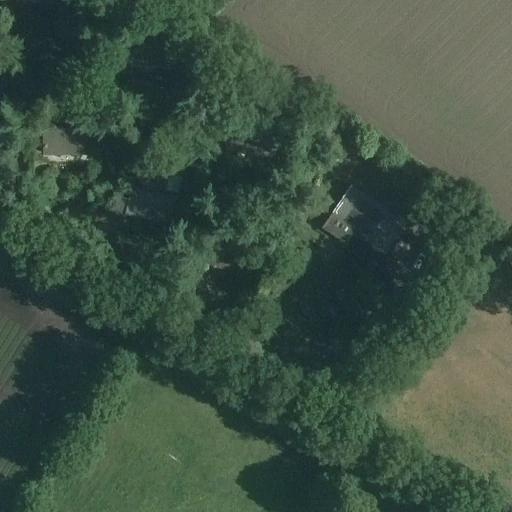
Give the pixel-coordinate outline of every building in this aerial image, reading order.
[(181,45),(114,42),(113,62),(180,65),(181,45)] [(283,123),(267,119),(265,128),(233,120),(228,141),(275,154),(283,123)] [(44,152),(89,152),(89,131),(44,131),(44,152)] [(421,176),(411,189),(429,204),(440,190),(421,176)] [(400,220),(352,187),(335,211),(387,248),(397,233),(407,240),(414,230),(447,253),(470,220),(446,204),(437,217),(424,207),(417,217),(407,210),(400,220)] [(178,201),(134,191),(130,211),(174,222),(178,201)] [(207,260),(250,274),(257,252),(214,238),(207,260)]
